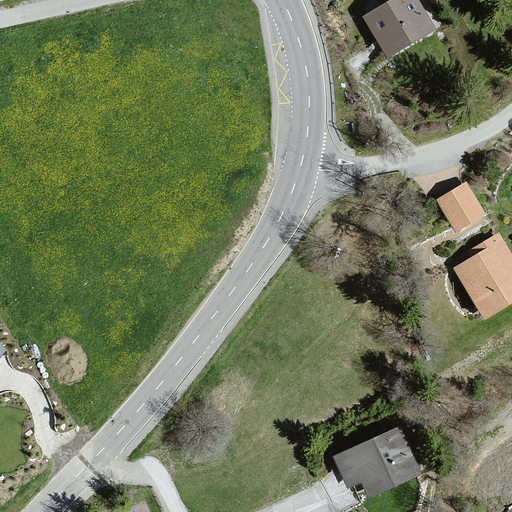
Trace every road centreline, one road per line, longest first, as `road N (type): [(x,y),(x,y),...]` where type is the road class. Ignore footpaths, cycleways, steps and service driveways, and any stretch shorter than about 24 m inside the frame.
road 1 (tertiary): [(46,511),(219,320),(301,202),(307,173)]
road 2 (residential): [(307,173),(430,167),(511,121)]
road 3 (tertiary): [(307,173),(310,81),(283,0)]
